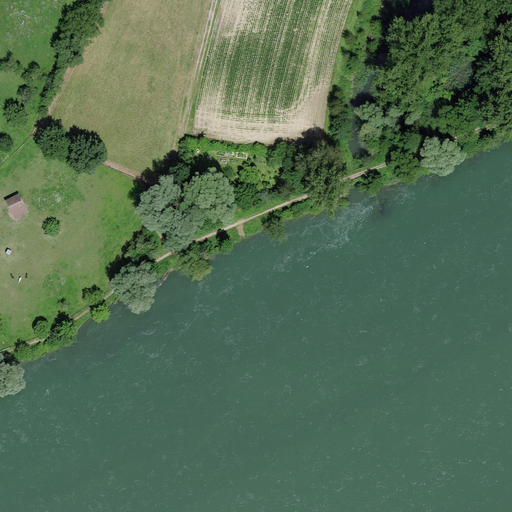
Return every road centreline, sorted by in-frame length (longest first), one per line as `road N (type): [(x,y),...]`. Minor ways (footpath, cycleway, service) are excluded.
road 1 (track): [(157,259),(511,113)]
road 2 (track): [(214,0),(157,259)]
